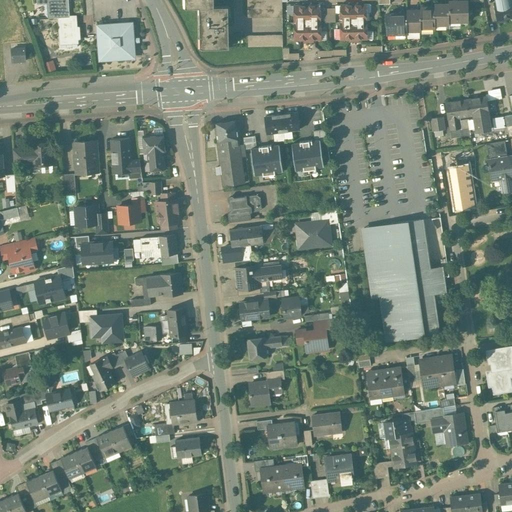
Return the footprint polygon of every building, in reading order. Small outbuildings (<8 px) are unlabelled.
[(67,0),(37,0),(38,4),(45,3),(50,3),(51,17),(48,17),(58,17),(69,16),(67,0)] [(511,0),(498,0),(499,3),(494,4),(498,21),(506,20),(505,18),(511,16),(511,0)] [(468,1),(449,1),(449,4),(449,21),(468,21),(468,1)] [(353,22),(353,4),(340,5),(340,22),(353,22)] [(366,22),(366,4),(353,4),(353,22),(366,22)] [(449,21),(449,4),(435,4),(435,7),(435,24),(449,24),(449,21)] [(307,5),(294,5),(294,23),(307,23),(307,5)] [(320,5),(307,5),(307,23),(320,22),(320,5)] [(282,6),(247,6),(247,17),(282,17),(282,6)] [(214,7),(202,7),(202,23),(200,23),(201,47),(229,47),(228,7),(214,7)] [(435,7),(421,8),(421,10),(421,27),(435,27),(435,24),(435,7)] [(421,10),(407,10),(407,13),(407,30),(421,30),(421,27),(421,10)] [(407,30),(407,13),(387,14),(387,33),(407,33),(407,30)] [(76,16),(69,16),(58,17),(60,40),(68,39),(68,42),(77,41),(78,41),(78,39),(80,38),(79,31),(77,31),(76,16)] [(321,40),(320,22),(307,23),(308,40),(321,40)] [(354,39),(353,22),(340,22),(341,39),(354,39)] [(367,39),(366,22),(353,22),(354,39),(367,39)] [(307,23),(294,23),(295,40),(308,40),(307,23)] [(131,24),(99,27),(101,58),(133,56),(132,44),(135,44),(135,36),(132,36),(131,24)] [(283,46),(282,35),(248,35),(248,46),(283,46)] [(25,48),(11,49),(12,62),(22,61),(22,58),(26,57),(25,48)] [(490,99),(503,98),(502,88),(489,89),(490,99)] [(486,97),(465,100),(470,127),(470,132),(479,131),(482,131),(490,130),(488,113),(486,97)] [(465,100),(445,103),(448,119),(451,133),(462,132),(461,128),(470,127),(465,100)] [(297,112),(281,114),(284,131),(300,129),(297,112)] [(281,114),(265,117),(267,133),(284,131),(281,114)] [(443,117),(431,118),(433,131),(445,129),(443,117)] [(236,120),(215,123),(218,141),(238,138),(236,120)] [(327,142),(325,129),(313,131),(314,140),(320,139),(321,143),(327,142)] [(163,135),(143,136),(144,153),(148,152),(149,162),(145,162),(146,170),(164,169),(162,151),(165,151),(163,135)] [(245,149),(257,148),(255,136),(243,137),(245,149)] [(129,138),(111,139),(114,173),(129,172),(132,172),(131,161),(129,138)] [(239,145),(238,138),(218,141),(220,154),(224,185),(244,183),(240,157),(239,145)] [(324,166),(320,139),(291,143),(295,170),(303,169),(304,171),(316,169),(316,168),(324,166)] [(96,140),(74,142),(75,151),(75,150),(77,174),(85,173),(85,169),(97,168),(97,172),(98,172),(96,140)] [(505,141),(486,144),(488,144),(491,159),(489,159),(490,164),(489,164),(489,167),(490,167),(492,181),(493,181),(493,178),(501,177),(504,190),(502,191),(502,192),(511,189),(511,163),(511,156),(507,156),(505,141)] [(26,149),(27,162),(34,162),(34,163),(42,163),(42,165),(56,164),(55,152),(51,153),(50,143),(32,144),(33,148),(26,149)] [(283,171),(279,144),(251,148),(254,175),(263,174),(263,176),(275,174),(275,173),(283,171)] [(27,162),(26,149),(13,150),(14,163),(27,162)] [(140,160),(131,161),(132,172),(141,171),(140,160)] [(468,165),(452,168),(453,173),(450,174),(452,186),(453,186),(453,190),(452,190),(454,203),(457,202),(458,208),(475,205),(468,165)] [(74,174),(63,174),(64,195),(76,195),(74,174)] [(14,175),(5,175),(7,192),(15,192),(15,183),(14,175)] [(160,181),(150,182),(151,194),(161,194),(161,193),(160,181)] [(174,192),(161,193),(161,194),(162,201),(175,200),(174,192)] [(244,196),(234,198),(232,196),(229,196),(228,199),(228,201),(230,203),(231,208),(228,210),(229,219),(228,219),(229,222),(251,219),(250,213),(251,212),(259,211),(262,207),(260,197),(257,194),(246,195),(244,195),(244,196)] [(145,197),(132,199),(133,205),(139,204),(140,211),(146,210),(145,197)] [(14,198),(3,199),(4,206),(15,206),(14,198)] [(162,201),(159,201),(160,212),(159,213),(157,215),(158,220),(160,222),(162,222),(162,224),(175,222),(179,222),(177,199),(175,200),(162,201)] [(133,205),(118,206),(120,223),(140,221),(140,211),(139,204),(133,205)] [(97,205),(75,207),(77,225),(98,223),(98,214),(97,205)] [(17,207),(2,211),(4,219),(19,216),(17,207)] [(328,220),(328,224),(338,223),(336,209),(321,211),(322,221),(328,220)] [(107,213),(98,214),(98,223),(99,235),(109,234),(107,213)] [(322,221),(296,224),(297,237),(303,236),(304,247),(331,244),(328,224),(328,220),(322,221)] [(441,267),(428,269),(421,220),(364,228),(373,296),(381,295),(388,340),(437,333),(432,294),(444,292),(441,267)] [(262,226),(230,230),(232,246),(264,242),(262,229),(262,226)] [(175,234),(159,236),(149,237),(140,238),(141,239),(142,251),(152,250),(153,256),(158,255),(161,255),(177,253),(175,234)] [(82,247),(82,244),(90,243),(89,235),(75,237),(76,248),(82,247)] [(34,238),(10,244),(11,251),(29,246),(29,248),(36,247),(34,238)] [(112,242),(97,243),(98,263),(113,262),(112,242)] [(82,247),(83,264),(98,263),(97,243),(90,243),(82,244),(82,247)] [(29,246),(11,251),(10,253),(11,258),(15,261),(12,265),(13,272),(26,269),(25,266),(28,265),(29,266),(33,265),(34,264),(33,260),(32,259),(29,248),(29,246)] [(133,248),(124,249),(125,261),(134,260),(133,248)] [(178,256),(162,257),(163,265),(179,263),(178,256)] [(250,260),(235,262),(235,268),(251,266),(250,260)] [(57,269),(59,276),(60,280),(74,277),(72,265),(57,269)] [(251,266),(235,268),(239,295),(261,293),(259,281),(257,268),(257,265),(251,266)] [(279,265),(257,268),(259,281),(281,278),(279,265)] [(180,272),(161,275),(147,277),(148,284),(149,296),(163,294),(164,295),(182,293),(180,272)] [(59,276),(36,282),(42,304),(65,298),(60,280),(59,276)] [(147,277),(135,278),(136,284),(139,285),(148,284),(147,277)] [(9,290),(0,291),(0,310),(10,308),(8,300),(11,299),(9,290)] [(299,297),(282,299),(284,317),(301,315),(299,297)] [(150,298),(131,299),(131,307),(143,306),(151,305),(150,298)] [(258,300),(239,303),(241,320),(260,317),(258,300)] [(184,308),(168,310),(171,336),(187,334),(184,308)] [(91,317),(97,316),(97,309),(79,311),(80,322),(91,321),(91,317)] [(28,313),(11,317),(13,326),(30,321),(28,313)] [(64,314),(44,319),(48,337),(68,332),(64,314)] [(97,316),(91,317),(91,321),(92,336),(111,335),(111,341),(123,340),(121,314),(97,316)] [(319,320),(314,321),(315,327),(334,325),(333,318),(319,320)] [(160,325),(144,327),(145,340),(161,339),(160,325)] [(317,328),(316,330),(305,332),(305,330),(296,331),(298,343),(306,342),(307,351),(318,349),(322,345),(328,344),(326,332),(335,331),(334,325),(315,327),(317,328)] [(20,327),(0,331),(0,348),(23,343),(20,327)] [(81,332),(68,335),(69,342),(82,339),(81,332)] [(265,337),(247,339),(250,359),(267,357),(266,348),(273,347),(272,344),(282,343),(281,336),(265,338),(265,337)] [(180,354),(193,353),(193,342),(180,343),(180,354)] [(282,343),(272,344),(273,347),(273,354),(283,353),(282,343)] [(505,348),(487,351),(489,362),(491,362),(492,371),(508,368),(509,369),(511,368),(511,349),(506,350),(505,348)] [(125,350),(116,355),(121,365),(126,363),(125,360),(129,358),(125,350)] [(29,352),(15,355),(18,368),(29,365),(32,364),(29,352)] [(129,358),(125,360),(126,363),(133,376),(133,374),(139,371),(140,372),(150,368),(142,352),(129,358)] [(115,353),(109,355),(113,365),(115,368),(121,365),(116,355),(115,353)] [(369,354),(357,355),(360,367),(371,365),(369,354)] [(109,355),(93,363),(98,372),(93,375),(100,390),(115,383),(108,368),(113,365),(109,355)] [(450,356),(439,357),(443,384),(454,382),(450,356)] [(439,357),(421,361),(422,369),(423,379),(425,387),(443,384),(439,357)] [(58,364),(43,368),(45,376),(60,372),(58,364)] [(17,367),(4,370),(8,385),(32,379),(29,365),(18,368),(17,367)] [(414,365),(407,366),(409,378),(409,382),(417,380),(415,370),(414,365)] [(407,366),(401,367),(403,379),(409,378),(407,366)] [(401,367),(389,368),(393,393),(404,391),(403,379),(401,367)] [(389,368),(378,370),(381,395),(393,393),(389,368)] [(508,368),(492,371),(493,374),(488,375),(490,386),(493,385),(494,393),(511,390),(509,376),(511,375),(511,368),(509,369),(508,368)] [(285,369),(267,372),(268,380),(281,378),(281,381),(286,380),(285,369)] [(422,369),(415,370),(417,380),(423,379),(422,369)] [(463,369),(456,370),(458,385),(465,384),(463,369)] [(378,370),(366,372),(370,396),(381,395),(378,370)] [(268,382),(250,384),(253,405),(271,403),(269,390),(282,389),(281,381),(281,378),(268,380),(268,382)] [(50,387),(39,390),(41,400),(47,399),(46,394),(51,393),(50,387)] [(51,393),(46,394),(47,399),(50,410),(74,405),(70,389),(51,393)] [(39,390),(32,392),(35,405),(36,405),(42,403),(41,400),(39,390)] [(32,392),(20,395),(21,401),(19,401),(21,411),(35,408),(37,408),(36,405),(35,405),(32,392)] [(454,398),(439,400),(440,407),(443,407),(455,405),(454,398)] [(35,408),(21,411),(19,401),(5,405),(8,415),(10,414),(14,429),(38,423),(35,408)] [(194,401),(182,403),(181,401),(170,403),(172,423),(197,420),(194,401)] [(499,406),(493,407),(496,424),(497,433),(508,431),(504,407),(499,408),(499,406)] [(440,407),(423,410),(424,422),(432,421),(432,418),(444,416),(443,407),(440,407)] [(414,411),(404,413),(405,419),(408,418),(408,420),(415,419),(414,411)] [(339,412),(312,415),(314,435),(342,431),(339,412)] [(444,416),(432,418),(432,421),(434,431),(445,429),(447,444),(466,441),(462,414),(444,416)] [(405,419),(385,422),(387,437),(390,436),(410,433),(408,420),(408,418),(405,419)] [(272,419),(257,421),(258,429),(269,428),(269,426),(272,425),(272,419)] [(164,423),(155,424),(156,436),(169,434),(174,433),(174,426),(164,427),(164,423)] [(272,425),(269,426),(269,428),(272,447),(297,444),(294,423),(272,425)] [(129,424),(123,426),(127,436),(133,434),(129,424)] [(496,424),(490,426),(492,438),(498,437),(497,433),(496,424)] [(123,425),(110,431),(117,449),(130,444),(131,446),(131,445),(127,436),(123,426),(123,425)] [(310,430),(303,431),(305,445),(312,445),(310,430)] [(110,431),(96,436),(97,437),(101,447),(105,456),(106,456),(105,454),(117,449),(110,431)] [(410,433),(390,436),(394,466),(416,463),(411,433),(410,433)] [(169,434),(156,436),(157,443),(170,441),(169,434)] [(97,437),(91,439),(96,450),(101,447),(97,437)] [(199,437),(175,440),(176,446),(170,446),(172,457),(201,454),(199,437)] [(91,439),(85,442),(87,446),(90,452),(96,450),(91,439)] [(90,452),(87,446),(74,452),(82,470),(95,465),(95,467),(96,467),(90,452)] [(74,452),(61,458),(61,459),(66,469),(69,478),(70,477),(69,475),(82,470),(74,452)] [(307,454),(295,456),(296,464),(301,463),(301,466),(308,465),(307,454)] [(350,454),(326,458),(328,480),(340,478),(341,484),(353,483),(352,477),(353,476),(350,454)] [(66,469),(61,459),(56,461),(60,471),(66,469)] [(267,459),(254,461),(255,471),(261,470),(261,469),(268,468),(267,459)] [(56,461),(50,463),(53,469),(55,474),(60,471),(56,461)] [(387,461),(373,463),(376,478),(389,476),(387,461)] [(296,464),(281,466),(283,486),(290,486),(290,487),(303,486),(302,473),(301,466),(301,463),(296,464)] [(268,468),(261,469),(261,470),(264,491),(276,489),(276,487),(283,486),(281,466),(268,468)] [(53,469),(40,475),(48,495),(62,490),(55,474),(53,469)] [(40,475),(26,481),(27,482),(31,492),(35,501),(48,495),(40,475)] [(326,479),(311,481),(313,497),(328,495),(326,479)] [(31,492),(27,482),(21,484),(26,494),(31,492)] [(511,482),(498,484),(499,494),(501,504),(511,502),(511,482)] [(21,484),(16,486),(19,492),(20,497),(26,494),(21,484)] [(19,492),(5,498),(11,511),(26,511),(20,497),(19,492)] [(206,493),(188,496),(190,511),(201,511),(208,511),(208,510),(206,493)] [(480,494),(465,495),(467,511),(481,511),(481,503),(480,494)] [(467,511),(465,495),(450,497),(451,507),(452,511),(467,511)] [(11,511),(5,498),(0,500),(0,511),(11,511)]
